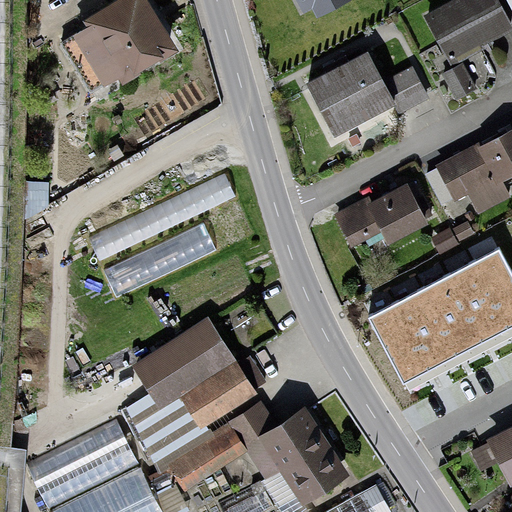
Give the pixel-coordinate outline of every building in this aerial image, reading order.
[(149,0),(119,0),(74,26),(110,89),(178,50),(149,0)] [(296,0),(304,13),(311,9),(316,18),(349,0),(296,0)] [(511,24),(498,0),(450,0),(425,14),(451,62),(511,29),(511,24)] [(370,46),(308,80),(337,134),(392,104),(397,114),(431,96),(414,63),(387,77),(370,46)] [(463,61),(444,72),(460,99),(479,88),(463,61)] [(511,125),(435,163),(453,201),(468,194),(478,214),(510,198),(502,181),(511,175),(511,125)] [(368,193),(338,208),(356,243),(385,228),(393,243),(429,224),(407,182),(372,200),(368,193)] [(474,228),(453,240),(462,256),(483,244),(474,228)] [(210,316),(132,363),(160,409),(182,395),(203,428),(258,394),(210,316)] [(139,400),(122,408),(147,460),(164,452),(139,400)] [(233,419),(269,475),(283,467),(306,503),(347,477),(303,410),(276,427),(260,402),(233,419)] [(161,511),(115,419),(29,463),(54,511),(161,511)] [(511,425),(487,438),(511,487),(511,425)] [(226,426),(173,458),(188,482),(241,450),(226,426)] [(261,478),(219,500),(225,511),(262,511),(275,505),(261,478)] [(378,511),(365,488),(321,511),(378,511)]
